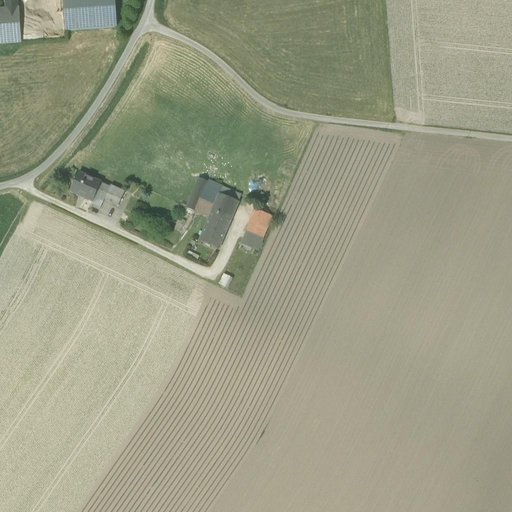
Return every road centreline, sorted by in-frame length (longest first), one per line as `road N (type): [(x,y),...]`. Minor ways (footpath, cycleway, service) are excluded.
road 1 (unclassified): [(141,16),(196,45),(289,114),(511,138)]
road 2 (unclassified): [(0,187),(28,181),(86,114),(141,16)]
